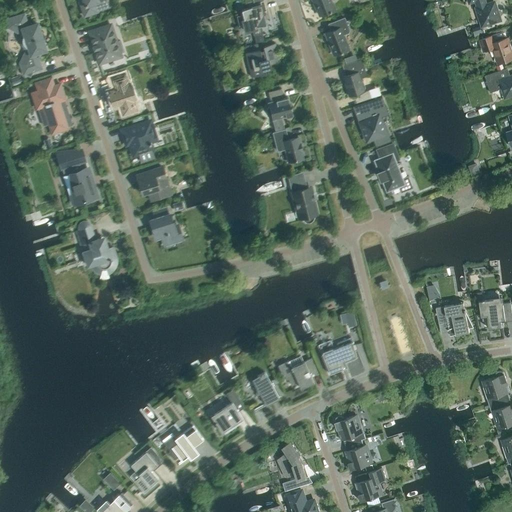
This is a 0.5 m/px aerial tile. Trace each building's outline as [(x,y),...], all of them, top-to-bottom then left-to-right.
[(97,0),(78,0),(84,16),(86,15),(88,16),(90,16),(92,15),(94,14),(95,12),(109,7),(108,7),(106,1),(103,0),(99,0),(98,1),(97,0)] [(263,11),(266,10),(263,0),(249,0),(246,1),(247,7),(241,9),(243,19),(242,19),(245,31),(253,29),(254,34),(261,32),(259,26),(266,24),(263,11)] [(333,3),(332,4),(330,0),(311,0),(313,4),(314,3),(319,15),(335,9),(333,3)] [(477,7),(482,25),(494,22),(494,23),(501,20),(499,13),(498,14),(494,2),(487,4),(485,0),(467,0),(469,3),(475,1),(477,7)] [(45,50),(43,43),(44,41),(44,39),(44,37),(44,35),(43,33),(42,32),(41,30),(39,29),(37,23),(28,26),(24,13),(6,19),(8,27),(23,35),(22,37),(22,39),(22,41),(23,43),(24,45),(25,46),(27,48),(19,63),(23,74),(25,74),(30,76),(32,71),(42,68),(36,52),(45,50)] [(343,35),(348,33),(349,30),(344,17),(327,23),(330,31),(325,33),(333,55),(349,48),(347,42),(346,43),(343,35)] [(104,26),(89,31),(99,63),(114,58),(112,55),(123,51),(120,40),(116,42),(110,24),(104,26)] [(472,27),(475,36),(483,34),(480,25),(472,27)] [(263,41),(262,34),(254,35),(256,42),(263,41)] [(507,38),(495,42),(492,35),(480,39),(484,51),(491,49),(494,49),(496,56),(494,57),(495,59),(496,61),(498,62),(498,63),(511,58),(511,50),(507,38)] [(279,61),(274,43),(263,46),(263,49),(259,50),(259,49),(245,52),(251,77),(265,73),(264,67),(268,66),(268,64),(279,61)] [(344,57),(346,63),(357,59),(355,53),(344,57)] [(348,74),(343,76),(349,96),(363,91),(363,90),(364,89),(365,88),(363,82),(361,81),(360,81),(357,72),(362,71),(365,70),(363,66),(359,67),(357,60),(345,64),(348,74)] [(511,74),(501,78),(498,71),(485,75),(490,92),(502,88),(505,98),(511,95),(511,74)] [(11,76),(13,84),(20,82),(18,74),(11,76)] [(136,97),(135,93),(133,92),(130,84),(127,85),(124,74),(111,78),(115,89),(108,91),(113,107),(120,104),(123,114),(135,110),(132,100),(135,99),(136,97)] [(71,125),(63,99),(65,99),(60,83),(53,85),(51,78),(52,78),(52,77),(34,83),(34,84),(36,83),(38,91),(32,93),(37,108),(38,108),(44,126),(45,126),(45,125),(49,124),(52,133),(67,128),(66,125),(70,124),(71,125)] [(268,107),(265,112),(271,116),(272,120),(274,130),(284,128),(281,118),(292,115),(290,109),(292,105),(289,103),(288,97),(283,98),(282,96),(283,96),(281,88),(267,92),(269,99),(270,99),(271,101),(267,102),(268,107)] [(366,119),(359,122),(363,132),(361,133),(363,138),(365,137),(366,141),(372,138),(375,147),(391,140),(391,139),(389,140),(383,125),(382,126),(379,118),(388,114),(382,99),(361,108),(366,119)] [(147,121),(121,129),(124,140),(127,139),(133,156),(136,154),(138,159),(141,158),(142,162),(154,159),(152,155),(151,150),(152,149),(150,142),(154,140),(156,137),(155,133),(151,131),(150,131),(147,121)] [(303,161),(304,160),(297,135),(297,137),(288,139),(285,129),(272,132),(276,150),(278,151),(284,149),(288,162),(302,158),(303,161)] [(402,179),(395,161),(400,159),(393,142),(375,149),(378,158),(374,160),(386,191),(399,186),(401,191),(410,187),(407,177),(402,179)] [(96,196),(87,168),(85,168),(79,149),(69,152),(68,146),(56,150),(64,175),(70,194),(76,192),(79,202),(96,196)] [(162,166),(135,175),(142,194),(148,192),(150,201),(166,195),(168,195),(166,187),(168,186),(166,178),(162,166)] [(303,221),(306,222),(309,222),(312,221),(313,218),(313,215),(313,212),(317,211),(311,189),(307,190),(305,180),(290,184),(288,176),(287,176),(296,212),(300,212),(301,215),(302,218),(303,221)] [(181,200),(172,203),(174,209),(183,206),(181,200)] [(173,227),(169,214),(150,220),(154,233),(160,231),(164,245),(181,239),(177,225),(173,227)] [(87,222),(86,221),(85,221),(84,221),(83,221),(82,221),(81,222),(80,223),(80,224),(79,224),(79,225),(79,226),(78,227),(78,228),(79,228),(79,229),(76,230),(81,245),(84,244),(91,264),(91,266),(93,268),(94,270),(96,271),(98,272),(100,273),(100,274),(99,278),(101,278),(103,278),(105,278),(107,278),(109,278),(108,274),(107,273),(110,272),(111,270),(113,269),(114,267),(115,265),(116,262),(116,260),(116,258),(115,255),(112,247),(107,249),(103,237),(95,240),(90,225),(90,224),(89,223),(88,222),(87,222)] [(439,294),(434,285),(427,287),(427,284),(426,284),(430,302),(431,301),(430,299),(439,294)] [(480,300),(479,300),(479,302),(481,316),(483,316),(483,320),(488,319),(489,328),(502,326),(501,320),(511,318),(511,310),(511,302),(504,302),(503,295),(493,296),(493,298),(485,299),(483,300),(483,299),(480,299),(480,300)] [(444,306),(436,307),(439,323),(448,321),(450,335),(456,334),(470,331),(469,326),(472,325),(469,319),(465,311),(466,311),(465,308),(464,302),(444,306)] [(345,313),(348,327),(356,325),(352,311),(345,313)] [(330,340),(318,345),(321,353),(329,374),(340,369),(339,365),(345,363),(344,361),(355,356),(351,337),(336,343),(338,347),(333,348),(330,340)] [(309,374),(316,371),(310,357),(290,366),(288,360),(277,364),(282,374),(283,374),(286,379),(287,378),(290,384),(297,381),(300,388),(313,382),(309,374)] [(510,391),(504,373),(504,372),(503,371),(502,370),(500,370),(499,370),(498,370),(497,371),(496,372),(495,373),(495,375),(496,376),(483,380),(489,397),(487,398),(491,411),(493,410),(499,428),(511,423),(511,403),(508,405),(505,393),(510,391)] [(270,382),(264,372),(253,378),(257,394),(259,393),(266,405),(279,398),(272,386),(271,381),(270,382)] [(221,432),(242,418),(238,411),(245,407),(233,389),(225,393),(231,402),(210,415),(221,432)] [(356,415),(344,419),(343,417),(343,416),(341,416),(340,415),(339,415),(337,416),(336,417),(335,418),(335,419),(335,420),(335,422),(341,439),(346,438),(348,443),(362,439),(366,438),(364,431),(362,432),(356,415)] [(173,435),(164,442),(170,451),(168,452),(173,459),(178,455),(182,461),(195,451),(192,447),(203,439),(193,425),(176,438),(173,435)] [(511,435),(502,439),(508,456),(506,457),(508,463),(510,463),(511,462),(511,435)] [(364,445),(362,439),(348,443),(350,449),(345,451),(350,469),(371,462),(366,444),(364,445)] [(299,456),(300,456),(291,442),(283,447),(287,453),(279,458),(285,466),(287,476),(296,473),(298,479),(297,480),(298,481),(285,485),(287,490),(313,482),(309,476),(307,477),(302,461),(301,461),(299,456)] [(151,470),(157,465),(146,451),(130,465),(135,470),(129,476),(144,492),(156,483),(154,481),(158,478),(151,470)] [(382,494),(378,482),(386,479),(382,468),(372,471),(358,475),(360,481),(355,483),(361,501),(382,494)] [(120,483),(110,472),(103,478),(114,489),(120,483)] [(287,495),(292,511),(318,511),(320,511),(318,507),(317,507),(314,500),(308,502),(307,503),(304,501),(305,500),(302,490),(287,495)] [(109,506),(108,505),(107,504),(105,503),(104,503),(103,503),(102,504),(101,505),(100,506),(100,508),(100,509),(100,510),(101,511),(120,511),(124,509),(125,511),(130,505),(129,504),(131,501),(122,493),(119,495),(118,494),(113,499),(114,500),(109,506)] [(85,498),(79,505),(86,511),(90,511),(95,507),(85,498)] [(370,511),(389,511),(390,511),(391,511),(392,510),(393,510),(393,509),(394,508),(395,507),(395,506),(395,505),(396,504),(396,503),(396,502),(396,501),(396,500),(395,500),(395,499),(395,498),(382,502),(369,506),(370,511)]
